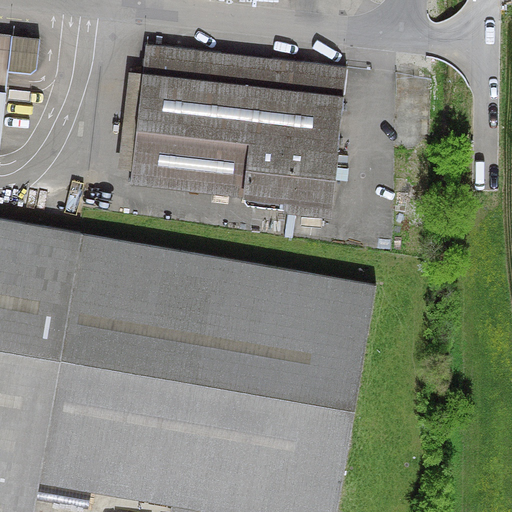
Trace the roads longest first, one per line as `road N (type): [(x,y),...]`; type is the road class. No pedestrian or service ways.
road 1 (residential): [(65,0),(377,32),(407,0)]
road 2 (unknown): [(0,183),(25,176),(62,129),(81,1)]
